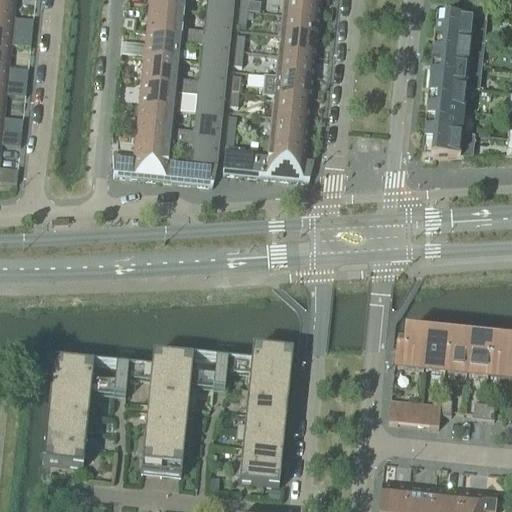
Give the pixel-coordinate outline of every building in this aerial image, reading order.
[(0,0),(0,9),(14,11),(14,0),(22,0),(35,1),(35,0),(0,0)] [(149,0),(149,12),(184,16),(186,0),(206,0),(205,18),(232,21),(234,0),(149,0)] [(287,0),(283,0),(281,20),(319,23),(321,3),(287,0)] [(240,1),(238,16),(246,16),(248,1),(240,1)] [(435,22),(433,45),(483,50),(488,6),(463,3),(461,23),(435,21),(435,22)] [(0,9),(0,34),(31,38),(33,25),(12,23),(14,11),(0,9)] [(149,12),(146,37),(229,46),(232,21),(205,18),(203,36),(183,34),(184,16),(149,12)] [(246,16),(238,16),(237,31),(245,31),(246,16)] [(281,20),(279,40),(317,43),(319,23),(281,20)] [(0,60),(8,61),(10,49),(30,52),(31,38),(0,34),(0,60)] [(146,37),(144,62),(179,66),(181,48),(201,50),(199,68),(227,71),(229,46),(146,37)] [(279,40),(277,61),(315,64),(317,43),(279,40)] [(236,41),(234,56),(242,57),(244,42),(236,41)] [(433,45),(430,67),(481,72),(483,50),(433,45)] [(122,46),(121,56),(143,57),(144,47),(122,46)] [(242,57),(234,56),(233,71),(241,72),(242,57)] [(0,60),(0,85),(26,88),(28,75),(7,73),(8,61),(0,60)] [(277,61),(275,81),(313,84),(315,64),(277,61)] [(144,62),(141,87),(224,96),(227,71),(199,68),(197,86),(177,84),(179,66),(144,62)] [(428,90),(466,94),(478,95),(481,72),(430,67),(428,90)] [(261,100),(273,101),(311,104),(313,84),(275,81),(263,80),(261,100)] [(232,82),(230,97),(238,98),(240,82),(232,82)] [(0,110),(3,111),(4,99),(25,101),(26,88),(0,85),(0,110)] [(141,87),(138,112),(174,116),(176,98),(196,100),(194,118),(222,121),(224,96),(141,87)] [(428,90),(426,113),(463,116),(466,94),(428,90)] [(238,98),(230,97),(229,112),(236,113),(238,98)] [(273,101),(271,121),(309,124),(311,104),(273,101)] [(0,110),(0,136),(21,138),(22,125),(2,123),(3,111),(0,110)] [(138,112),(136,137),(219,146),(222,121),(194,118),(192,136),(172,134),(174,116),(138,112)] [(426,113),(423,135),(461,139),(463,116),(426,113)] [(271,121),(269,142),(307,145),(309,124),(271,121)] [(228,122),(226,137),(234,138),(235,123),(228,122)] [(473,140),(461,139),(423,135),(420,162),(420,164),(459,162),(471,161),(473,140)] [(0,149),(20,152),(21,138),(0,136),(0,149)] [(136,137),(133,162),(169,166),(171,148),(191,150),(189,168),(216,171),(217,169),(219,146),(136,137)] [(234,138),(226,137),(224,152),(232,153),(234,138)] [(267,162),(243,159),(243,154),(232,153),(224,152),(224,157),(222,178),(265,183),(308,187),(313,166),(304,165),(307,145),(269,142),(267,162)] [(169,166),(133,162),(112,159),(113,181),(212,191),(216,171),(189,168),(169,166)] [(0,187),(16,189),(17,175),(0,173),(0,187)] [(421,378),(425,338),(403,336),(402,352),(395,351),(393,375),(394,375),(394,372),(421,375),(421,378)] [(443,380),(447,340),(425,338),(421,378),(422,378),(422,375),(443,377),(443,380)] [(464,382),(468,342),(447,340),(443,380),(444,380),(444,377),(464,380),(464,382)] [(486,384),(490,345),(468,342),(464,382),(465,382),(465,380),(486,382),(486,384)] [(507,387),(511,347),(490,345),(486,384),(487,384),(487,382),(507,384),(507,387)] [(240,395),(239,404),(287,409),(293,358),(252,353),(250,367),(247,396),(240,395)] [(146,414),(166,416),(187,418),(192,364),(152,360),(150,376),(146,414)] [(51,375),(47,418),(95,423),(96,414),(88,414),(93,370),(52,366),(51,375)] [(227,367),(215,366),(212,397),(224,398),(227,367)] [(112,403),(124,405),(128,374),(116,373),(112,403)] [(245,412),(244,421),(285,425),(287,409),(239,404),(238,411),(245,412)] [(440,405),(440,412),(439,420),(450,421),(451,416),(450,416),(451,406),(440,405)] [(387,429),(397,430),(399,408),(390,407),(387,429)] [(471,423),(482,424),(483,409),(473,408),(472,418),(471,418),(471,423)] [(483,409),(482,424),(493,426),(493,420),(494,410),(483,409)] [(439,420),(440,412),(430,411),(428,433),(438,434),(439,420)] [(140,480),(160,482),(166,416),(146,414),(140,479),(140,480)] [(166,416),(160,482),(179,484),(179,483),(180,483),(187,418),(166,416)] [(47,418),(45,434),(86,439),(87,430),(94,430),(95,423),(47,418)] [(236,429),(235,437),(283,442),(285,425),(244,421),(244,430),(236,429)] [(45,434),(43,451),(91,456),(92,448),(85,447),(86,439),(45,434)] [(242,446),(241,455),(281,459),(283,442),(235,437),(235,445),(242,446)] [(91,456),(43,451),(42,469),(82,473),(83,463),(91,464),(91,456)] [(233,462),(232,471),(280,476),(281,459),(241,455),(240,463),(233,462)] [(280,476),(232,471),(231,478),(238,479),(237,489),(278,493),(280,476)] [(378,511),(405,511),(407,497),(380,494),(378,511)] [(268,495),(267,504),(278,505),(278,496),(268,495)] [(405,511),(432,511),(434,499),(407,497),(405,511)] [(432,511),(458,511),(460,502),(434,499),(432,511)] [(460,502),(458,511),(494,511),(495,506),(460,502)]
